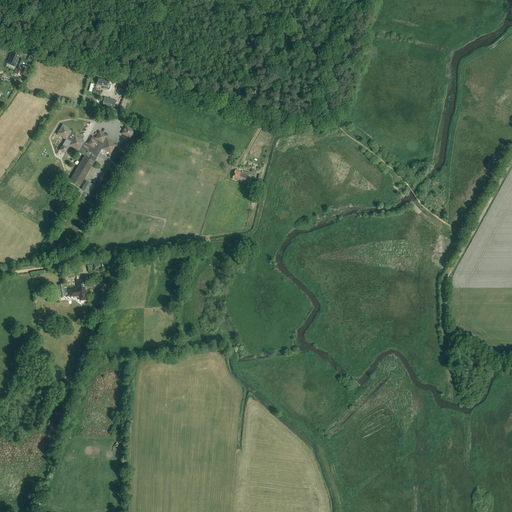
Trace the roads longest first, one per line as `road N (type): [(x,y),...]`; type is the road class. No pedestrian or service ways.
road 1 (track): [(217,240),(191,283),(187,340),(226,340),(236,367),(315,436),(340,511)]
road 2 (track): [(261,209),(255,230),(239,237),(0,274)]
road 3 (track): [(122,511),(128,355),(191,342)]
road 4 (track): [(389,167),(329,117),(264,117)]
road 5 (unclassified): [(0,35),(133,77)]
road 6 (track): [(264,117),(133,77)]
road 7 (track): [(351,0),(312,116)]
